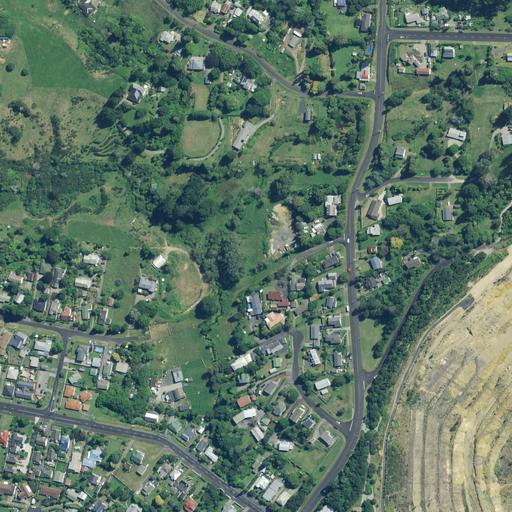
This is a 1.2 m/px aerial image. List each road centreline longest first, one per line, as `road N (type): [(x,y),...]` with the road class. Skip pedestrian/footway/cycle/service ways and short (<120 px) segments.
road 1 (residential): [(379,95),(304,91),(157,0)]
road 2 (tertiary): [(260,511),(159,439),(48,416)]
road 3 (residential): [(358,381),(379,368),(427,279),(449,261)]
road 4 (residential): [(358,381),(349,239)]
road 5 (unclassified): [(511,38),(381,34)]
road 6 (residential): [(354,432),(301,392),(297,335)]
